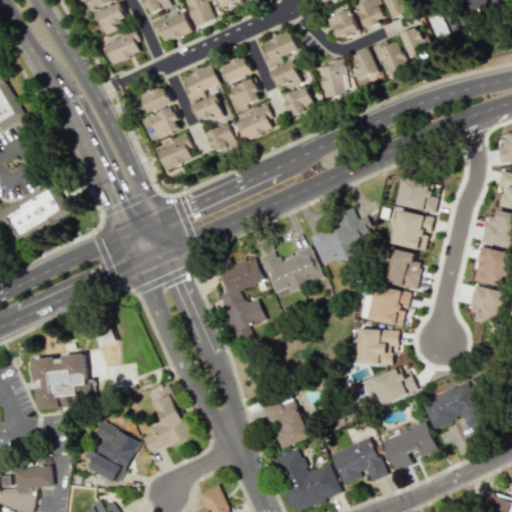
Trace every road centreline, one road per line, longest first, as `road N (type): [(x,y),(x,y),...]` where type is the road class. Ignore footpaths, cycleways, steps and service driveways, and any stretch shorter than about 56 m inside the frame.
road 1 (secondary): [(150,247),(243,220),(467,122)]
road 2 (tertiary): [(140,226),(122,147),(37,0)]
road 3 (secondary): [(511,77),(394,111),(277,165)]
road 4 (residential): [(150,247),(147,285),(202,400),(245,449)]
road 5 (residential): [(245,449),(177,272),(150,247)]
road 6 (residential): [(467,122),(477,165),(445,289),(443,340)]
road 7 (secondary): [(140,226),(0,295)]
road 8 (secondary): [(16,313),(150,247)]
road 9 (tertiary): [(68,98),(112,195),(140,226)]
road 10 (residential): [(286,3),(330,46),(344,49),(409,20)]
road 11 (residential): [(376,511),(511,453)]
road 12 (residential): [(286,0),(276,13),(163,64)]
